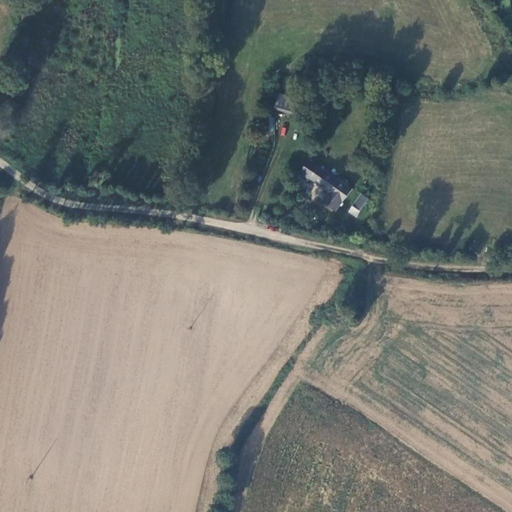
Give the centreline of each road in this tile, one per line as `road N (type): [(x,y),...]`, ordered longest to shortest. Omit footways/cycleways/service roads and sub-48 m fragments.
road 1 (unclassified): [(0,163),(84,202),(356,253)]
road 2 (track): [(356,253),(435,269),(511,267)]
